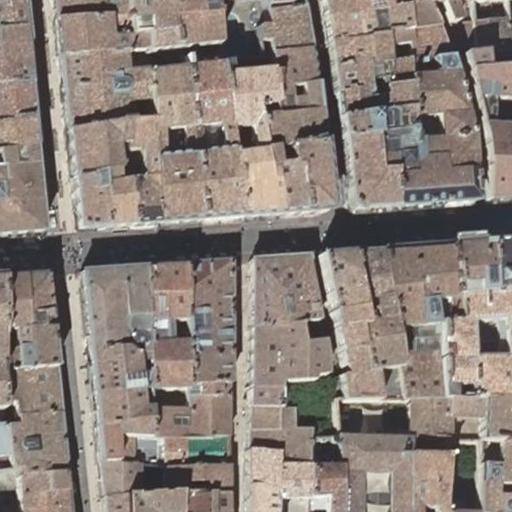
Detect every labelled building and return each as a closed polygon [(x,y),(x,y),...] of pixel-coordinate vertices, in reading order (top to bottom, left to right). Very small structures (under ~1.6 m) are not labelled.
[(0,0),(0,124),(27,121),(15,0),(0,0)] [(50,0),(53,22),(124,18),(122,0),(50,0)] [(122,0),(124,18),(127,54),(143,52),(143,54),(169,50),(164,0),(122,0)] [(164,0),(169,50),(178,50),(212,45),(208,5),(207,0),(164,0)] [(207,0),(208,5),(212,45),(215,64),(215,65),(235,63),(257,61),(257,56),(256,44),(256,43),(255,30),(264,29),(263,15),(299,9),(297,0),(207,0)] [(318,0),(322,19),(355,13),(356,17),(386,12),(384,1),(388,0),(318,0)] [(434,31),(436,31),(447,29),(442,15),(433,15),(429,16),(425,6),(423,6),(422,0),(388,0),(384,1),(386,12),(403,9),(406,33),(433,29),(434,31)] [(442,15),(447,29),(470,26),(469,18),(458,19),(457,4),(465,3),(465,14),(469,13),(468,5),(468,0),(438,0),(438,6),(442,15)] [(469,18),(470,26),(472,57),(496,54),(506,53),(504,21),(479,23),(478,8),(487,8),(486,3),(502,3),(501,0),(468,0),(468,5),(469,13),(469,18)] [(511,0),(501,0),(502,3),(504,21),(506,53),(511,52),(511,0)] [(257,56),(257,61),(266,61),(266,57),(306,52),(299,9),(263,15),(264,29),(255,30),(256,43),(256,44),(257,56)] [(404,33),(406,33),(403,9),(386,12),(356,17),(355,13),(322,19),(325,46),(363,42),(363,39),(371,38),(381,37),(404,33)] [(53,22),(56,57),(121,54),(127,54),(124,18),(53,22)] [(436,31),(444,60),(449,80),(455,79),(460,77),(477,141),(481,204),(501,202),(511,201),(511,52),(506,53),(496,54),(472,57),(470,26),(447,29),(436,31)] [(404,62),(404,65),(409,65),(424,63),(444,60),(436,31),(434,31),(433,29),(406,33),(404,33),(381,37),(371,38),(363,39),(363,42),(325,46),(328,73),(383,65),(381,50),(404,46),(404,62)] [(189,157),(196,225),(216,223),(237,221),(227,153),(224,128),(215,65),(215,64),(212,45),(178,50),(180,69),(180,72),(186,132),(189,157)] [(56,57),(63,133),(121,125),(127,125),(147,125),(145,103),(144,77),(144,74),(143,54),(143,52),(127,54),(121,54),(56,57)] [(312,87),(306,52),(266,57),(266,61),(268,73),(269,92),(285,90),(301,88),(312,87)] [(387,174),(389,210),(409,209),(450,206),(471,204),(465,142),(449,80),(444,60),(424,63),(409,65),(404,65),(404,81),(404,87),(406,87),(406,113),(406,121),(407,134),(407,150),(386,153),(387,174)] [(227,153),(237,221),(255,220),(273,219),(266,176),(260,177),(257,155),(259,154),(253,120),(251,120),(250,110),(270,109),(269,92),(268,73),(266,61),(257,61),(235,63),(215,65),(224,128),(227,153)] [(331,97),(333,96),(360,92),(378,90),(404,87),(404,81),(404,65),(404,62),(383,65),(328,73),(331,97)] [(150,183),(153,228),(170,226),(188,225),(196,225),(189,157),(186,132),(180,72),(144,77),(145,103),(147,125),(150,183)] [(318,143),(312,87),(301,88),(285,90),(269,92),(270,109),(271,119),(253,120),(259,154),(269,152),(275,151),(284,149),(318,143)] [(333,96),(335,121),(406,113),(406,87),(404,87),(378,90),(360,92),(333,96)] [(406,113),(335,121),(337,142),(344,207),(350,213),(370,211),(389,210),(387,174),(386,153),(407,150),(407,134),(406,121),(406,113)] [(0,154),(30,149),(27,121),(0,124),(0,154)] [(63,133),(68,180),(97,175),(112,173),(124,171),(123,153),(122,146),(121,125),(63,133)] [(125,186),(127,229),(140,229),(153,228),(150,183),(147,125),(127,125),(121,125),(122,146),(123,153),(124,171),(125,186)] [(325,208),(318,143),(284,149),(286,167),(292,167),(300,217),(310,216),(319,215),(325,208)] [(0,237),(6,237),(38,235),(33,181),(30,149),(0,154),(0,237)] [(266,176),(273,219),(287,218),(300,217),(292,167),(286,167),(272,170),(270,158),(276,157),(275,151),(269,152),(259,154),(257,155),(260,177),(266,176)] [(97,175),(103,231),(115,230),(127,229),(125,186),(124,171),(112,173),(97,175)] [(90,232),(103,231),(97,175),(68,180),(73,232),(74,233),(90,232)] [(449,299),(453,299),(486,296),(511,293),(511,243),(510,243),(483,246),(482,246),(464,247),(446,248),(449,299)] [(396,371),(401,402),(439,401),(437,351),(436,326),(454,324),(453,299),(449,299),(446,248),(411,251),(376,253),(388,329),(393,354),(396,371)] [(371,374),(396,371),(393,354),(388,329),(376,253),(360,254),(345,255),(356,304),(357,307),(358,311),(358,314),(369,313),(371,323),(359,325),(360,327),(355,328),(359,352),(362,375),(371,374)] [(343,376),(338,377),(340,402),(340,403),(375,402),(401,402),(396,371),(371,374),(362,375),(359,352),(355,328),(360,327),(359,325),(358,314),(358,311),(357,307),(356,304),(345,255),(330,256),(314,258),(327,316),(331,332),(331,335),(337,355),(343,376)] [(316,323),(303,258),(289,259),(261,261),(248,262),(248,330),(293,325),(316,323)] [(185,387),(226,385),(226,266),(226,265),(226,264),(225,264),(224,264),(203,265),(181,267),(183,325),(183,344),(185,387)] [(144,334),(144,355),(145,370),(145,386),(146,395),(185,394),(185,387),(183,344),(183,325),(181,267),(162,268),(142,269),(144,318),(144,326),(144,330),(144,334)] [(78,274),(86,353),(121,351),(121,357),(134,356),(144,355),(144,334),(144,330),(144,326),(144,318),(142,269),(130,270),(78,274)] [(30,278),(18,279),(21,332),(48,331),(42,277),(30,278)] [(8,279),(0,279),(0,374),(24,373),(51,371),(48,331),(21,332),(18,279),(8,279)] [(450,390),(455,390),(469,390),(469,403),(477,403),(511,402),(511,293),(486,296),(453,299),(454,324),(436,326),(437,351),(439,401),(445,402),(451,402),(450,390)] [(316,323),(293,325),(297,356),(302,355),(323,354),(316,323)] [(293,325),(248,330),(248,360),(248,382),(246,411),(275,412),(276,394),(277,387),(277,381),(286,380),(286,387),(310,385),(310,378),(304,379),(302,355),(297,356),(293,325)] [(162,469),(226,467),(226,438),(205,438),(206,440),(161,440),(147,441),(146,420),(146,413),(146,405),(146,395),(145,386),(145,370),(144,355),(134,356),(121,357),(121,351),(86,353),(93,429),(112,428),(112,441),(113,464),(113,467),(130,467),(136,467),(143,468),(149,468),(162,469)] [(310,378),(326,377),(323,354),(302,355),(304,379),(310,378)] [(56,415),(51,371),(24,373),(0,374),(0,411),(1,419),(13,418),(56,415)] [(469,444),(476,444),(511,445),(511,402),(477,403),(469,403),(462,403),(451,402),(445,402),(439,401),(401,402),(375,402),(340,403),(340,402),(338,377),(328,380),(330,402),(334,438),(405,440),(413,440),(428,440),(442,441),(442,443),(444,443),(469,444)] [(205,438),(226,438),(226,385),(185,387),(185,394),(185,412),(146,413),(146,420),(147,441),(161,440),(206,440),(205,438)] [(306,469),(306,459),(306,440),(307,433),(289,432),(290,412),(285,412),(275,412),(246,411),(245,433),(244,453),(273,456),(272,469),(306,469)] [(13,418),(1,419),(2,427),(7,472),(16,471),(17,479),(62,475),(56,415),(13,418)] [(93,429),(97,465),(113,464),(112,441),(112,428),(93,429)] [(405,511),(405,458),(405,440),(334,438),(306,440),(306,459),(337,459),(337,464),(337,470),(336,511),(405,511)] [(441,511),(442,500),(442,458),(442,455),(442,443),(442,441),(428,440),(413,440),(405,440),(405,458),(405,511),(441,511)] [(473,511),(475,486),(476,444),(469,444),(444,443),(442,443),(442,455),(442,458),(442,500),(441,511),(473,511)] [(511,445),(476,444),(475,486),(511,487),(511,445)] [(307,488),(306,469),(272,469),(273,456),(244,453),(243,490),(241,511),(304,511),(306,502),(307,488)] [(336,511),(337,470),(337,464),(337,459),(306,459),(306,469),(307,488),(306,502),(304,511),(336,511)] [(137,498),(149,497),(149,487),(137,487),(136,467),(130,467),(113,467),(113,464),(97,465),(100,500),(122,498),(137,498)] [(174,496),(226,493),(226,467),(162,469),(149,468),(149,476),(149,487),(149,497),(163,496),(174,496)] [(0,511),(65,511),(62,475),(17,479),(16,471),(7,472),(3,472),(0,472),(0,511)] [(511,511),(511,487),(475,486),(473,511),(511,511)] [(225,511),(226,493),(174,496),(174,511),(225,511)] [(174,511),(174,496),(163,496),(149,497),(149,511),(174,511)] [(101,511),(149,511),(149,497),(137,498),(122,498),(100,500),(101,511)]
